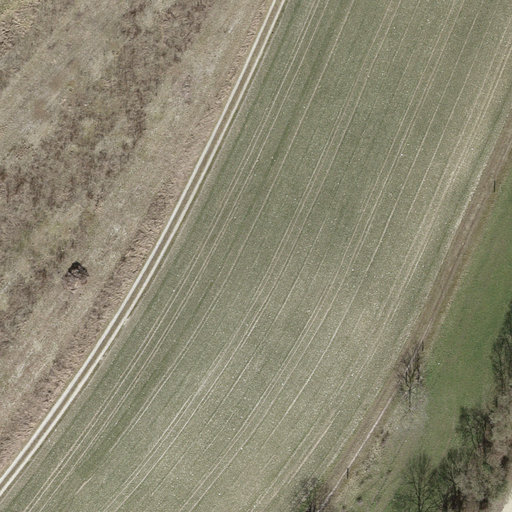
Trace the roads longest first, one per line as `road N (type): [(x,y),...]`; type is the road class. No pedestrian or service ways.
road 1 (track): [(0,491),(127,310),(226,124),(280,0)]
road 2 (track): [(313,511),(413,353),(511,133)]
